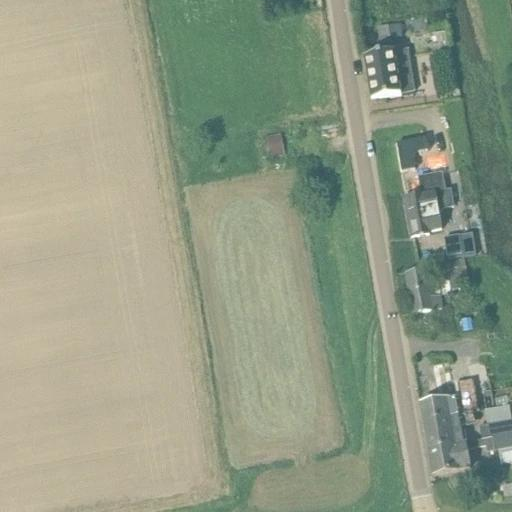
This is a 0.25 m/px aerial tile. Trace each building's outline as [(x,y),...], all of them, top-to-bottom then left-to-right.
[(378,29),(379,38),(379,39),(390,38),(388,28),(378,29)] [(394,52),(364,57),(372,101),(401,96),(415,93),(408,51),(394,53),(394,52)] [(281,135),(266,138),(270,161),(285,158),(281,135)] [(417,154),(428,153),(426,139),(396,143),(401,173),(414,171),(413,160),(417,154)] [(417,179),(421,197),(404,200),(411,238),(429,235),(429,233),(442,231),(438,210),(443,209),(440,192),(444,192),(441,175),(417,179)] [(462,256),(459,238),(444,240),(448,258),(462,256)] [(448,268),(447,268),(435,271),(437,285),(450,283),(451,292),(459,290),(455,270),(465,268),(464,260),(447,263),(448,268)] [(425,271),(417,273),(405,275),(412,315),(442,310),(439,297),(430,299),(425,271)] [(481,313),(474,314),(476,324),(483,322),(481,313)] [(472,319),(461,321),(463,333),(474,331),(472,319)] [(420,406),(420,407),(423,424),(461,415),(473,413),(478,412),(472,382),(455,385),(458,399),(420,406)] [(507,392),(491,395),(493,408),(509,405),(507,392)] [(461,415),(423,424),(428,452),(443,449),(467,444),(464,429),(476,427),(473,413),(461,415)] [(487,425),(479,427),(482,441),(511,435),(511,420),(511,421),(487,425)] [(428,452),(433,475),(433,477),(470,470),(467,452),(486,448),(487,454),(499,452),(501,465),(511,463),(511,435),(482,441),(467,444),(443,449),(428,452)] [(511,499),(511,485),(511,486),(511,488),(502,488),(503,500),(511,499)]
